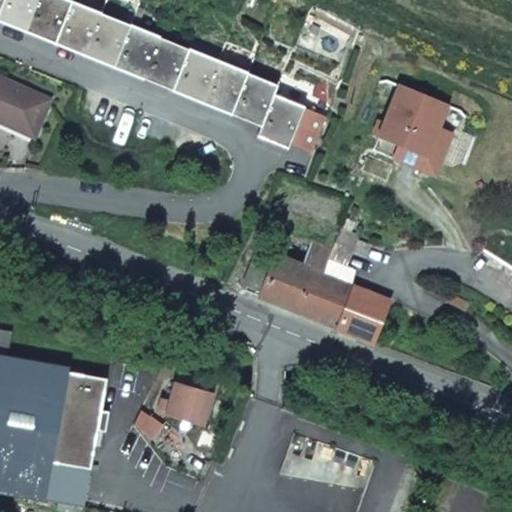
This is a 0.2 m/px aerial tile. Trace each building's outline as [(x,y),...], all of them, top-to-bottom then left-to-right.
[(277,86),(62,0),(0,0),(0,22),(260,127),(257,136),(287,149),(289,143),(304,108),(273,96),(277,86)] [(0,122),(33,138),(50,101),(0,78),(0,122)] [(326,117),(304,108),(289,143),(311,152),(326,117)] [(493,258),(509,234),(497,227),(482,251),(493,258)] [(511,236),(509,234),(493,258),(511,269),(511,236)] [(334,250),(313,241),(302,265),(324,274),(330,259),(334,250)] [(278,255),(262,248),(244,292),(260,298),(278,255)] [(302,265),(278,255),(260,298),(336,330),(353,287),(354,286),(350,285),(324,274),(302,265)] [(356,270),(330,259),(324,274),(350,285),(356,270)] [(353,287),(336,330),(372,344),(389,302),(353,287)] [(11,334),(0,332),(0,357),(7,359),(11,334)] [(0,357),(0,493),(45,501),(52,465),(68,374),(68,370),(7,359),(0,357)] [(105,382),(68,374),(52,465),(90,472),(105,382)] [(212,395),(174,384),(169,402),(161,400),(157,414),(203,427),(212,395)] [(150,421),(143,433),(154,440),(162,428),(150,421)] [(90,472),(52,465),(45,501),(83,508),(90,472)]
